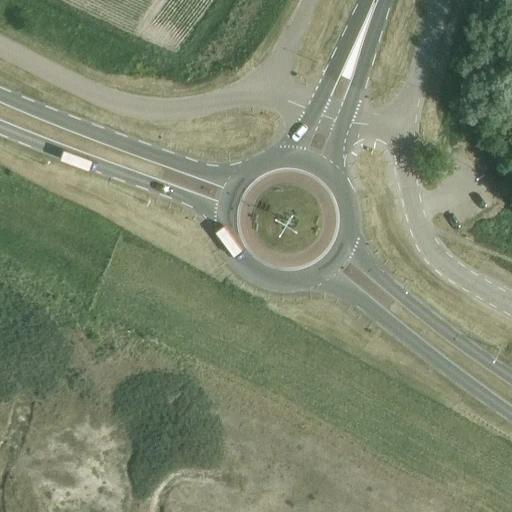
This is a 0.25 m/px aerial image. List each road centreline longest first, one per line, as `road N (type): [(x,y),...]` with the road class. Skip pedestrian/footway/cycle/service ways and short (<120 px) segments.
road 1 (unclassified): [(257,81),(219,101),(147,110),(95,95),(0,47)]
road 2 (secondary): [(237,185),(0,95)]
road 3 (secondary): [(0,129),(226,213)]
road 4 (primary): [(324,272),(511,416)]
road 5 (unclassified): [(511,308),(463,281),(428,247),(409,193),(405,137)]
road 6 (primary): [(511,379),(345,247)]
road 7 (primary): [(226,213),(233,251),(261,278),(300,282),(324,272)]
road 8 (unclassified): [(405,137),(442,0)]
road 9 (primary): [(345,126),(373,4)]
road 10 (primary): [(373,4),(313,113)]
